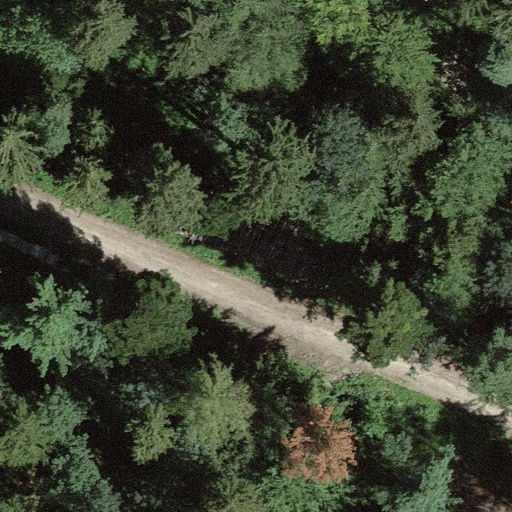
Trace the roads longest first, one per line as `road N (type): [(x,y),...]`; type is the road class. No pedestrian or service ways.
road 1 (track): [(0,178),(511,416)]
road 2 (track): [(386,0),(511,217)]
